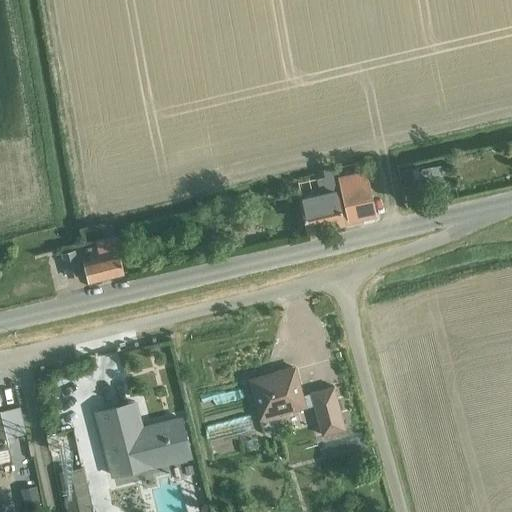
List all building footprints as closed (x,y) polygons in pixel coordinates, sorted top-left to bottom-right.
[(417,167),(411,168),(414,180),(420,179),(443,174),(441,164),(417,168),(417,167)] [(313,197),(300,200),(307,229),(344,221),(332,166),(322,168),(324,176),(316,178),(319,189),(311,190),(313,197)] [(339,172),(341,184),(349,219),(375,214),(365,166),(339,172)] [(411,166),(401,167),(405,187),(414,185),(414,180),(411,168),(411,166)] [(101,225),(105,240),(96,242),(100,258),(84,261),(88,281),(124,272),(112,222),(101,225)] [(32,245),(34,256),(58,250),(56,240),(32,245)] [(75,250),(63,253),(68,276),(80,274),(75,250)] [(333,386),(319,390),(310,392),(311,393),(303,395),(296,368),(292,366),(275,371),(276,374),(252,380),(250,384),(259,419),(263,418),(267,421),(275,418),(277,414),(314,405),(322,435),(345,428),(333,386)] [(96,411),(113,475),(190,456),(181,418),(141,428),(134,402),(96,411)] [(0,450),(10,448),(7,438),(0,411),(0,410),(0,450)] [(58,471),(66,511),(91,511),(82,466),(58,471)]
